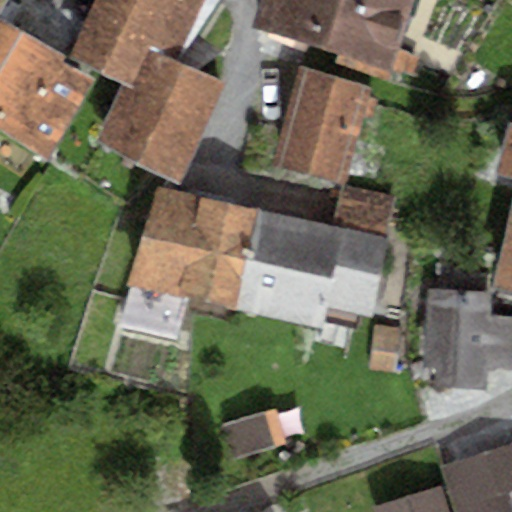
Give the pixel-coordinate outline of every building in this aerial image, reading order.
[(96,0),(70,59),(127,84),(147,51),(175,64),(205,0),(96,0)] [(320,46),(335,0),(259,0),(252,26),(320,46)] [(335,0),(320,46),(390,73),(393,64),(412,74),(418,57),(398,47),(413,0),(335,0)] [(0,19),(0,62),(20,30),(0,19)] [(20,30),(0,65),(0,127),(49,156),(91,78),(61,63),(66,56),(20,30)] [(127,84),(97,134),(176,182),(226,87),(175,64),(147,51),(127,84)] [(299,67),(274,160),(344,179),(361,116),(373,118),(377,100),(365,97),(368,87),(299,67)] [(495,172),(511,177),(511,120),(508,120),(495,172)] [(392,196),(343,185),(337,222),(385,233),(392,196)] [(234,308),(260,209),(155,186),(118,318),(177,332),(188,295),(234,308)] [(511,208),(492,286),(511,292),(511,208)] [(319,329),(325,306),(374,315),(387,237),(260,209),(234,308),(319,329)] [(490,291),(426,288),(423,366),(436,367),(435,387),(487,389),(488,369),(511,369),(511,317),(489,316),(490,291)] [(376,324),(369,370),(392,373),(399,328),(376,324)] [(269,411),(223,424),(232,457),(278,445),(269,411)] [(511,442),(441,464),(455,511),(511,511),(511,494),(511,491),(511,490),(511,442)] [(448,511),(440,486),(370,507),(371,511),(448,511)]
